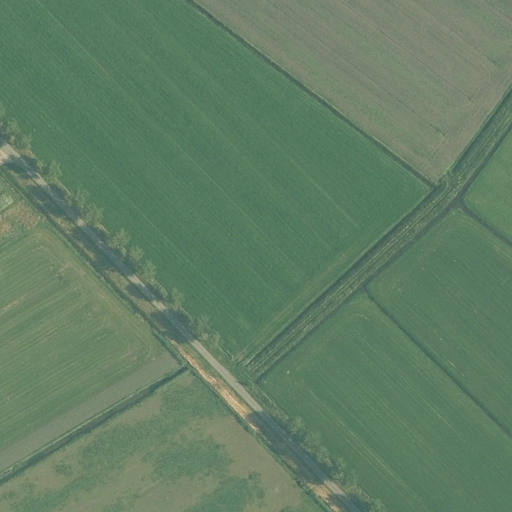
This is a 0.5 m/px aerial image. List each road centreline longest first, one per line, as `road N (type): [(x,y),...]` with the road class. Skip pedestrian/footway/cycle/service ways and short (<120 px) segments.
road 1 (unclassified): [(356,511),(0,140)]
road 2 (track): [(233,384),(452,185),(511,104)]
